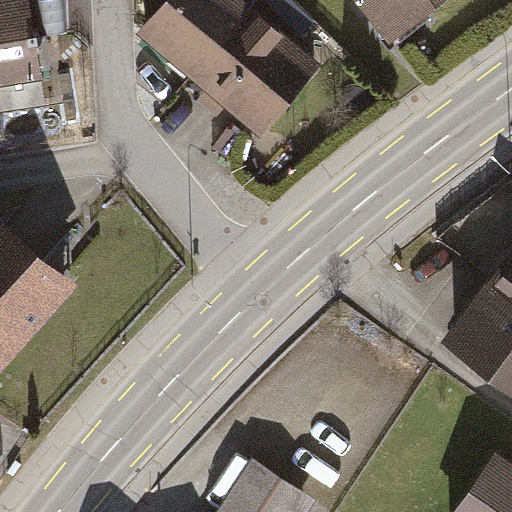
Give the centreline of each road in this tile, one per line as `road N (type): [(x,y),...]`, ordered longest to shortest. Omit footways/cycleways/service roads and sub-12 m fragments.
road 1 (residential): [(261,294),(141,153),(120,110),(115,0)]
road 2 (primary): [(261,294),(511,89)]
road 3 (primary): [(60,511),(261,294)]
